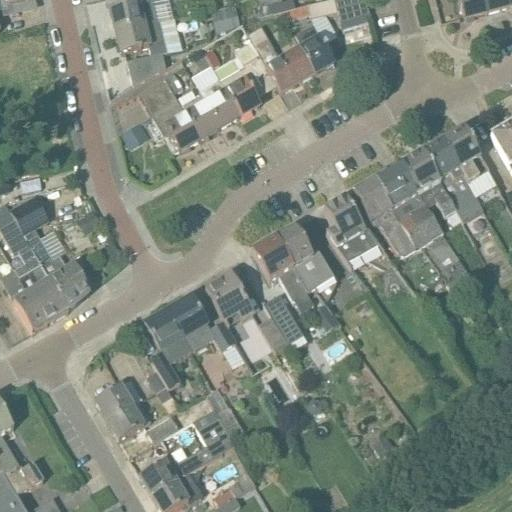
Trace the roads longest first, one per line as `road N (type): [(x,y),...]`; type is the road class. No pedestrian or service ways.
road 1 (residential): [(157,288),(196,264),(253,192),(385,116),(427,102)]
road 2 (unclassified): [(157,288),(107,197),(60,0)]
road 3 (unclassified): [(133,511),(39,354)]
road 4 (residential): [(39,354),(157,288)]
